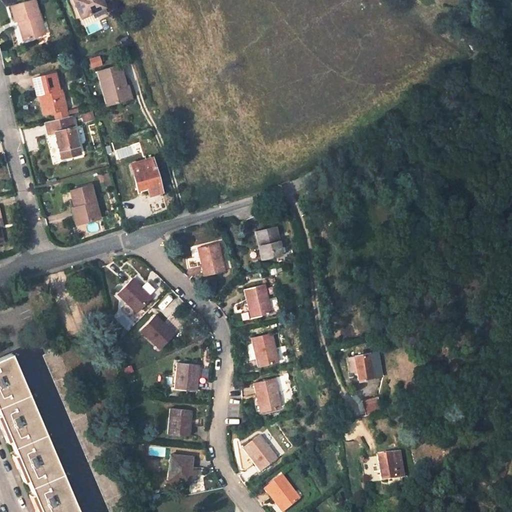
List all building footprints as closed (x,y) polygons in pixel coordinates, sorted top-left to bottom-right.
[(34,0),(33,0),(11,7),(15,20),(18,20),(20,20),(21,24),(19,25),(23,39),(36,36),(35,32),(43,29),(34,0)] [(102,0),(79,0),(81,3),(76,5),(82,18),(94,12),(93,9),(104,4),(102,0)] [(119,65),(97,71),(106,104),(122,100),(119,88),(125,86),(119,65)] [(55,73),(33,79),(37,94),(39,93),(42,93),(47,113),(54,111),(56,119),(68,116),(61,88),(59,89),(55,73)] [(131,98),(128,85),(125,86),(119,88),(122,100),(131,98)] [(39,93),(44,114),(47,113),(42,93),(39,93)] [(61,157),(80,153),(71,115),(68,116),(56,119),(46,121),(49,134),(55,132),(57,141),(61,157)] [(153,158),(130,164),(137,190),(147,187),(149,195),(162,192),(153,158)] [(91,185),(69,191),(74,207),(76,207),(81,222),(99,217),(91,185)] [(74,207),(72,208),(76,223),(81,222),(76,207),(74,207)] [(276,226),(255,231),(261,260),(282,255),(276,226)] [(218,243),(198,247),(204,276),(224,271),(218,243)] [(132,278),(117,293),(136,311),(150,296),(132,278)] [(251,317),(270,313),(278,311),(274,296),(267,298),(264,284),(244,289),(251,317)] [(155,315),(140,330),(159,348),(174,334),(155,315)] [(271,333),(250,338),(257,366),(278,361),(271,333)] [(127,511),(54,342),(42,347),(45,354),(42,356),(109,511),(127,511)] [(377,352),(353,356),(357,381),(381,376),(377,352)] [(78,511),(11,353),(0,357),(0,418),(39,511),(78,511)] [(353,356),(347,357),(349,371),(355,370),(353,356)] [(198,365),(177,363),(174,388),(195,391),(198,365)] [(274,378),(253,383),(260,411),(281,407),(274,378)] [(381,412),(379,397),(362,401),(366,416),(375,413),(378,413),(381,412)] [(191,410),(170,408),(167,434),(188,436),(191,410)] [(258,436),(242,449),(260,471),(276,459),(258,436)] [(399,452),(377,456),(381,480),(403,476),(399,452)] [(192,457),(171,455),(168,480),(189,482),(191,469),(192,457)] [(196,483),(197,470),(191,469),(189,482),(196,483)] [(280,476),(264,488),(283,511),(298,498),(280,476)]
